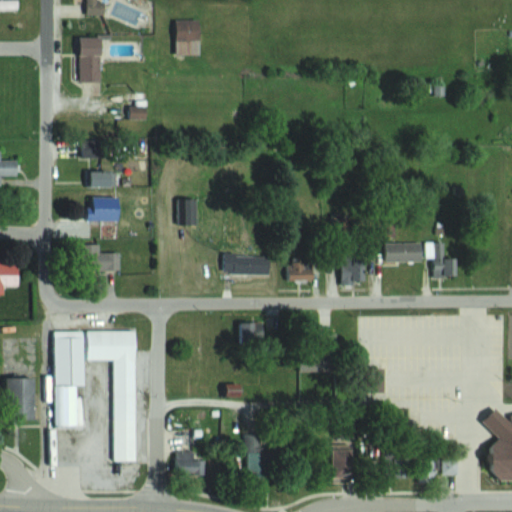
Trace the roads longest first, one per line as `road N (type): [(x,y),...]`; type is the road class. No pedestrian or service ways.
road 1 (residential): [(511,304),(67,309),(49,293),(46,233)]
road 2 (residential): [(46,233),(48,0)]
road 3 (secondary): [(209,511),(0,503)]
road 4 (residential): [(160,308),(159,507)]
road 5 (residential): [(511,503),(346,504),(319,511)]
